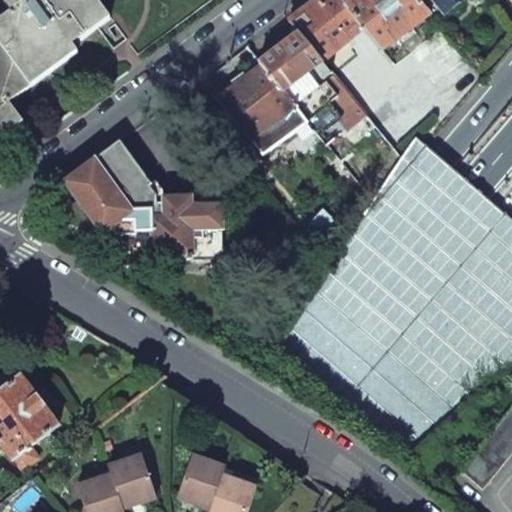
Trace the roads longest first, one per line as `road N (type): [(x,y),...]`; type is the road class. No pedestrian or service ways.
road 1 (residential): [(412,511),(349,464),(0,258)]
road 2 (residential): [(271,0),(0,203)]
road 3 (trunk): [(511,71),(441,158),(331,345)]
road 4 (trunk): [(511,138),(331,345)]
road 5 (trunk): [(331,345),(184,511)]
road 6 (trunk): [(402,398),(511,261)]
road 7 (trunk): [(314,511),(402,398)]
road 8 (trunk): [(402,398),(511,308)]
